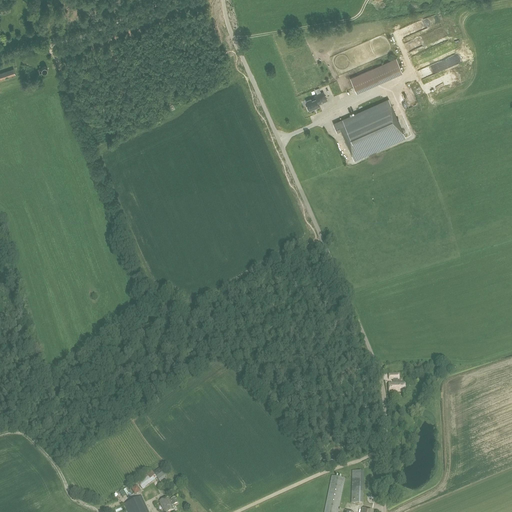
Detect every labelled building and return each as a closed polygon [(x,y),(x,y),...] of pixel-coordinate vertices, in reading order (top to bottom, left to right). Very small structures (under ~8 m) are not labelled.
[(356,92),(379,82),(373,68),(350,78),(356,92)] [(0,83),(4,82),(11,80),(10,76),(16,74),(14,69),(0,73),(0,83)] [(307,106),(306,106),(308,111),(319,106),(318,102),(322,100),(323,102),(327,101),(323,92),(315,96),(316,98),(312,100),(311,99),(305,101),(307,106)] [(388,100),(333,124),(337,131),(341,130),(354,159),(405,136),(388,100)] [(400,374),(388,374),(388,379),(393,379),(393,383),(388,383),(388,393),(395,393),(395,392),(405,392),(405,383),(398,383),(398,379),(400,379),(400,374)] [(169,479),(160,468),(154,473),(157,478),(162,484),(169,479)] [(364,471),(353,471),(352,503),(363,503),(364,471)] [(324,511),(338,511),(345,479),(332,476),(324,511)] [(148,511),(142,497),(125,504),(128,511),(148,511)] [(172,499),(170,500),(169,497),(160,501),(164,511),(168,511),(174,510),(172,505),(178,503),(175,497),(171,499),(172,499)]
